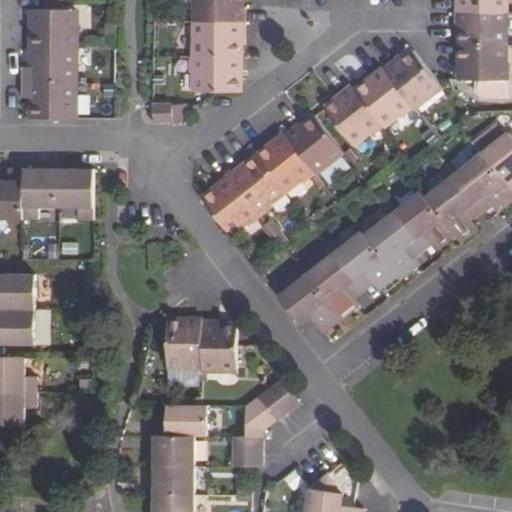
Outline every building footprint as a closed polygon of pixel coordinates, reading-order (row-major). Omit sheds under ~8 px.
[(195,0),(194,22),(245,22),(245,7),(241,7),(240,0),(195,0)] [(506,10),(505,0),(455,0),(455,10),(506,10)] [(77,48),(78,9),(35,9),(34,48),(77,48)] [(505,46),(506,10),(455,10),(455,24),(460,25),(460,37),(460,46),(505,46)] [(245,22),(194,22),(194,56),(241,57),(241,47),(241,38),(245,38),(245,22)] [(505,64),(505,46),(460,46),(460,65),(460,81),(475,81),(509,80),(510,64),(505,64)] [(77,83),(77,48),(34,48),(34,67),(25,67),(25,83),(77,83)] [(395,60),(383,67),(415,108),(442,87),(415,51),(404,58),(398,63),(395,60)] [(241,57),(194,56),(194,75),(191,75),(191,91),(214,92),(240,91),(241,74),(241,57)] [(415,108),(383,67),(370,78),(356,90),(384,126),(399,114),(401,118),(415,108)] [(509,80),(475,81),(475,93),(478,97),(509,97),(509,80)] [(77,119),(77,83),(25,83),(25,97),(33,97),(33,119),(77,119)] [(356,90),(353,87),(340,97),(325,109),(354,144),(369,133),(371,136),(384,126),(356,90)] [(174,104),(156,103),(156,124),(174,124),(174,104)] [(188,125),(189,104),(174,104),(174,124),(188,125)] [(344,152),(316,117),(307,123),(301,128),(297,125),(286,134),(317,173),(344,152)] [(498,126),(474,145),(482,155),(505,136),(498,126)] [(505,136),(482,155),(511,193),(511,136),(509,133),(505,136)] [(317,173),(286,134),(272,144),(259,155),(286,190),(301,180),(303,183),(317,173)] [(286,190),(259,155),(245,166),(231,177),(262,216),(274,207),(270,202),(286,190)] [(511,202),(511,193),(482,155),(453,176),(473,201),(483,194),(498,213),(508,205),(511,202)] [(0,218),(26,219),(26,168),(9,168),(9,180),(0,180),(0,218)] [(61,208),(61,169),(44,168),(26,168),(26,219),(43,219),(43,208),(61,208)] [(96,220),(97,169),(77,169),(61,169),(61,208),(81,208),(81,219),(96,220)] [(473,201),(453,176),(426,197),(457,237),(461,241),(471,234),(479,227),(464,209),(473,201)] [(262,216),(231,177),(218,187),(203,198),(230,233),(246,221),(249,226),(262,216)] [(426,197),(422,193),(394,215),(414,240),(424,232),(439,251),(448,243),(457,237),(426,197)] [(414,240),(394,215),(366,236),(398,277),(401,280),(411,273),(419,266),(405,247),(414,240)] [(366,236),(363,233),(335,253),(355,280),(365,272),(379,291),(389,284),(398,277),(366,236)] [(355,280),(335,253),(308,275),(342,320),(350,314),(360,306),(346,286),(355,280)] [(39,275),(0,274),(0,310),(38,310),(39,275)] [(342,320),(308,275),(280,298),(300,323),(310,316),(325,334),(333,328),(342,320)] [(0,345),(38,345),(38,310),(0,310),(0,345)] [(54,310),(38,310),(38,345),(54,345),(54,310)] [(202,368),(203,320),(169,320),(168,368),(202,368)] [(237,369),(238,325),(218,325),(218,321),(203,320),(202,368),(237,369)] [(28,378),(28,358),(0,357),(0,393),(39,394),(39,378),(28,378)] [(202,368),(168,368),(168,389),(202,389),(202,368)] [(281,380),(269,390),(287,413),(299,404),(281,380)] [(269,390),(258,399),(277,422),(287,413),(269,390)] [(39,394),(0,393),(0,428),(27,428),(27,409),(39,409),(39,394)] [(277,422),(258,399),(246,407),(246,437),(264,437),(264,431),(277,422)] [(208,437),(208,407),(202,407),(168,406),(168,436),(193,437),(208,437)] [(193,466),(193,437),(168,436),(152,436),(152,466),(193,466)] [(264,453),(264,437),(246,437),(234,436),(234,453),(264,453)] [(264,466),(264,453),(234,453),(234,466),(253,466),(264,466)] [(192,496),(193,466),(152,466),(151,495),(192,496)] [(343,494),(328,474),(311,487),(306,511),(364,511),(365,508),(342,504),(342,499),(343,494)] [(192,511),(192,496),(151,495),(151,511),(192,511)]
